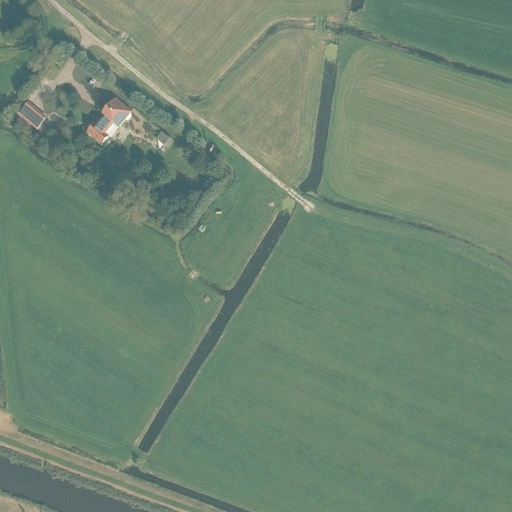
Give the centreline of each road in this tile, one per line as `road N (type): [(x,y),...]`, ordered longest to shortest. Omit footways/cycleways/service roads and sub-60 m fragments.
road 1 (track): [(511,270),(434,233),(310,205),(179,105)]
road 2 (unclassified): [(179,105),(50,0)]
